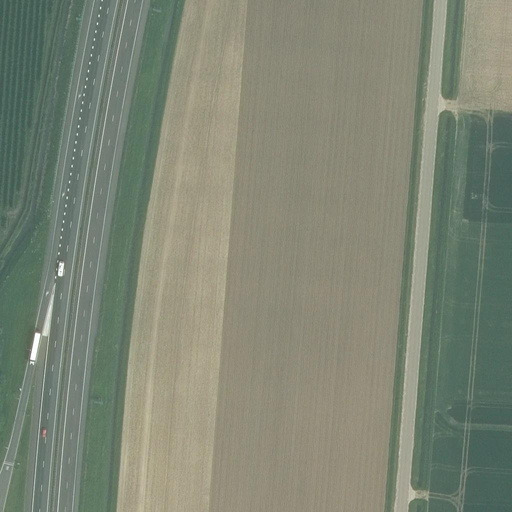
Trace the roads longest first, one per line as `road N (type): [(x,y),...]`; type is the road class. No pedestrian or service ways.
road 1 (motorway): [(64,511),(97,215),(135,0)]
road 2 (unclassified): [(401,511),(441,0)]
road 3 (motorway): [(109,0),(62,285)]
road 4 (motorway): [(62,285),(39,511)]
road 5 (motorway): [(62,285),(37,336),(2,485)]
